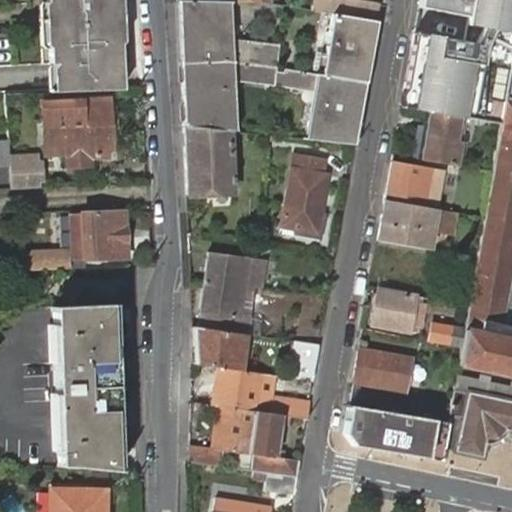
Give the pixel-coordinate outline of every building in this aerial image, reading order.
[(45,0),(46,2),(49,48),(50,65),(55,64),(57,92),(61,92),(121,89),(121,88),(113,89),(111,61),(119,61),(115,0),(45,0)] [(275,68),(277,51),(237,46),(237,49),(224,48),(222,1),(179,0),(177,0),(180,63),(225,62),(275,68)] [(345,0),(337,0),(335,15),(376,22),(379,5),(345,0)] [(474,119),(500,123),(503,100),(507,82),(509,66),(511,56),(511,51),(511,0),(469,0),(468,10),(467,17),(463,42),(414,33),(404,86),(400,107),(425,111),(460,117),(474,119)] [(419,0),(418,8),(467,17),(468,10),(469,0),(419,0)] [(237,46),(277,51),(278,46),(230,40),(228,2),(222,1),(224,48),(237,49),(237,46)] [(41,49),(49,48),(46,2),(38,2),(41,49)] [(335,15),(331,14),(321,75),(365,83),(376,22),(335,15)] [(113,89),(121,88),(119,61),(111,61),(113,89)] [(275,72),(275,68),(225,62),(180,63),(183,126),(228,131),(226,81),(272,85),(275,72)] [(47,65),(48,92),(57,92),(55,64),(50,65),(47,65)] [(507,82),(503,100),(511,101),(511,66),(509,66),(507,82)] [(282,73),(275,72),(272,85),(318,93),(309,140),(354,144),(365,83),(321,75),(283,69),(282,73)] [(84,151),(84,156),(92,156),(99,155),(106,155),(106,150),(108,150),(105,99),(41,104),(44,154),(52,153),(61,152),(66,152),(84,151)] [(461,346),(457,365),(511,376),(511,328),(499,325),(503,307),(509,279),(511,262),(511,101),(503,100),(500,123),(491,173),(483,218),(475,263),(467,307),(464,329),(464,330),(461,346)] [(412,159),(466,168),(474,119),(460,117),(425,111),(422,126),(418,125),(412,159)] [(228,131),(183,126),(185,180),(186,200),(231,193),(230,172),(228,131)] [(0,166),(8,166),(8,157),(7,139),(0,139),(0,166)] [(85,164),(84,156),(84,151),(66,152),(67,165),(85,164)] [(8,166),(9,189),(36,188),(36,180),(40,180),(39,162),(35,162),(35,155),(8,157),(8,166)] [(291,169),(281,227),(316,233),(327,175),(322,174),(325,160),(294,155),(291,169)] [(384,200),(435,209),(442,169),(391,161),(384,200)] [(428,249),(435,209),(384,200),(377,241),(428,249)] [(81,213),(70,213),(71,260),(82,260),(125,258),(123,211),(81,213)] [(19,233),(22,268),(37,267),(35,232),(19,233)] [(198,314),(196,328),(237,333),(239,320),(249,321),(254,287),(261,288),(266,261),(248,258),(207,252),(198,314)] [(421,298),(377,289),(371,325),(414,333),(415,328),(420,329),(425,304),(420,303),(421,298)] [(105,305),(50,307),(51,324),(52,362),(53,393),(54,401),(55,427),(56,451),(56,466),(72,467),(110,470),(108,425),(107,399),(107,382),(106,361),(105,305)] [(511,308),(503,307),(499,325),(511,328),(511,308)] [(242,334),(259,336),(260,323),(249,321),(239,320),(237,333),(242,334)] [(428,341),(461,346),(464,330),(431,325),(429,335),(428,341)] [(196,328),(192,327),(193,364),(218,368),(240,370),(243,348),(241,348),(242,334),(237,333),(196,328)] [(312,380),(319,345),(292,341),(286,377),(287,377),(312,380)] [(352,381),(348,406),(378,411),(378,408),(414,414),(418,391),(400,388),(388,386),(394,357),(358,350),(352,381)] [(287,377),(286,377),(275,375),(240,370),(218,368),(212,405),(213,405),(230,408),(254,412),(270,414),(279,415),(289,416),(305,419),(309,402),(272,397),(274,384),(286,385),(287,377)] [(467,394),(453,391),(449,414),(462,417),(454,451),(482,457),(485,444),(486,444),(490,442),(491,442),(499,438),(499,437),(501,436),(502,435),(505,431),(506,430),(511,430),(511,401),(467,393),(467,394)] [(50,451),(56,451),(55,427),(54,401),(53,393),(47,393),(50,451)] [(212,405),(190,402),(190,409),(212,412),(217,413),(229,414),(225,444),(214,442),(213,449),(217,449),(224,451),(238,452),(249,454),(254,412),(230,408),(213,405),(212,405)] [(441,461),(444,449),(448,423),(433,420),(378,411),(348,406),(343,433),(352,445),(425,458),(441,461)] [(295,477),(298,460),(283,458),(284,451),(274,450),(278,423),(288,425),(289,416),(279,415),(270,414),(254,412),(249,454),(268,457),(266,473),(295,477)] [(229,414),(217,413),(214,442),(225,444),(229,414)] [(213,449),(189,446),(188,462),(215,466),(217,449),(213,449)] [(268,457),(249,454),(238,452),(235,469),(253,471),(266,473),(268,457)] [(295,477),(266,473),(253,471),(252,479),(265,480),(263,491),(292,495),(295,477)] [(49,488),(48,488),(47,511),(102,511),(103,489),(97,489),(72,488),(49,488)] [(212,511),(211,511),(269,511),(271,506),(215,496),(212,511)]
